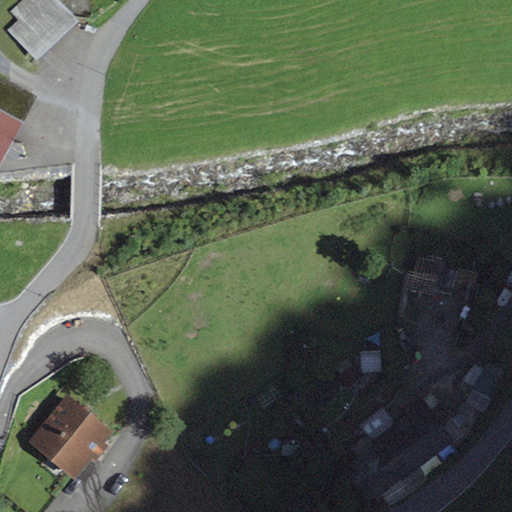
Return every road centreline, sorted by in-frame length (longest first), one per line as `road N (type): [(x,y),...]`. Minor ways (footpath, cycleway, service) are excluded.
road 1 (residential): [(140,0),(108,38),(87,101),(85,223),(71,254),(0,338)]
road 2 (tertiary): [(511,418),(406,511)]
